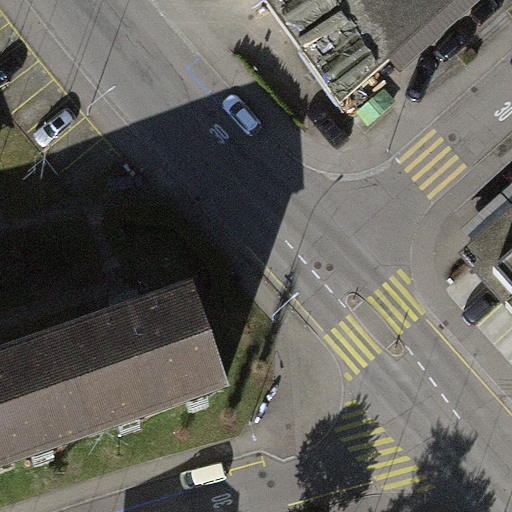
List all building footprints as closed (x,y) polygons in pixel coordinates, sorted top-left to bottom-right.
[(265,0),(340,104),(456,0),(265,0)] [(511,213),(464,255),(484,277),(511,252),(511,213)] [(511,252),(484,277),(511,307),(511,252)] [(77,441),(219,391),(186,300),(44,350),(77,441)] [(0,467),(77,441),(44,350),(0,365),(0,467)]
